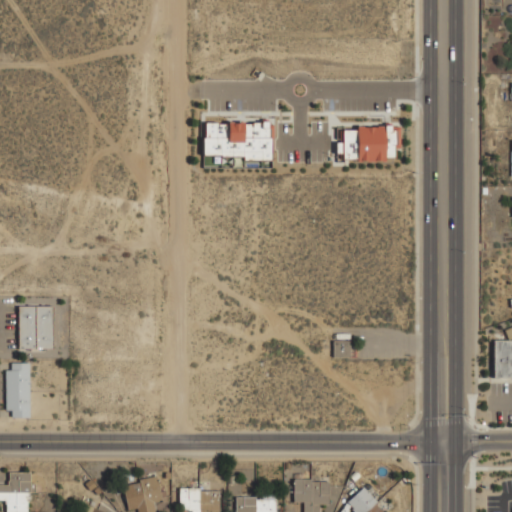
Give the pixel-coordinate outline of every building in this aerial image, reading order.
[(271,159),(271,121),(202,121),(202,159),(271,159)] [(394,125),(341,126),(341,141),(335,141),(335,160),(395,160),(394,125)] [(16,349),(50,349),(50,305),(16,305),(16,349)] [(511,377),(511,329),(505,329),(505,339),(492,339),(492,377),(511,377)] [(331,356),(348,356),(348,340),(331,340),(331,356)] [(3,417),(28,417),(28,361),(3,361),(3,417)] [(28,511),(28,471),(7,472),(7,483),(0,483),(0,501),(5,501),(5,511),(28,511)] [(127,511),(136,509),(136,511),(155,511),(153,505),(162,503),(155,475),(121,483),(127,511)] [(302,511),(317,511),(318,505),(327,505),(328,480),(292,480),(292,503),(302,503),(302,511)] [(384,511),(364,486),(345,501),(353,510),(350,511),(384,511)] [(217,511),(218,489),(178,488),(178,508),(189,508),(188,511),(217,511)] [(275,511),(275,496),(233,496),(233,511),(275,511)]
